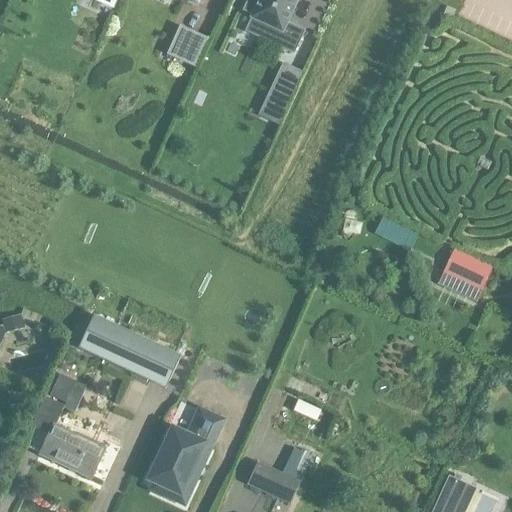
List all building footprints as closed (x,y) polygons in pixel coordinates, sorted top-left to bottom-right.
[(94,0),(114,9),(117,0),(94,0)] [(253,16),(251,20),(281,33),(276,46),(294,54),(304,32),(287,24),(298,0),(249,0),(244,12),(253,16)] [(179,27),(166,56),(195,69),(209,40),(179,27)] [(283,65),(259,117),(279,126),(303,74),(283,65)] [(383,219),(375,235),(410,253),(418,236),(383,219)] [(482,292),(492,269),(464,256),(453,279),(482,292)] [(180,358),(93,317),(78,350),(165,390),(180,358)] [(20,318),(3,322),(6,334),(23,330),(20,318)] [(75,384),(60,377),(51,397),(65,404),(75,384)] [(105,448),(56,426),(66,405),(46,396),(33,426),(51,434),(42,454),(92,477),(105,448)] [(210,449),(222,422),(199,411),(187,438),(172,431),(165,446),(162,444),(154,461),(157,463),(149,482),(180,496),(203,446),(210,449)] [(306,473),(287,464),(282,475),(257,464),(247,485),(290,505),(306,473)]
